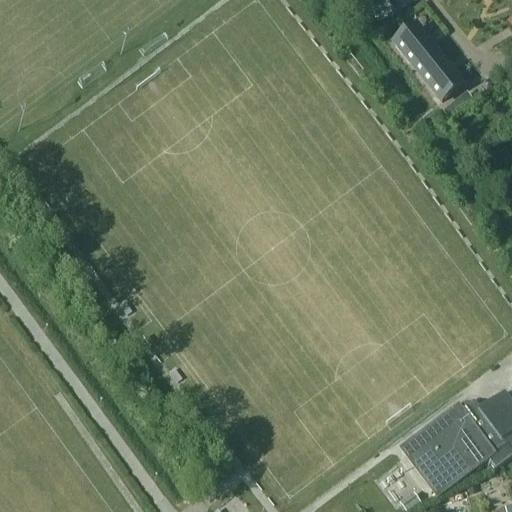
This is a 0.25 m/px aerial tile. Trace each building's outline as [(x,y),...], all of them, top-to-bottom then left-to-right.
[(378,25),(397,11),(388,0),(370,0),(363,6),(378,25)] [(415,43),(402,54),(443,104),(463,88),(423,37),(415,43)] [(476,408),(467,407),(460,412),(459,411),(403,453),(438,499),(489,461),(506,448),(503,444),(511,437),(511,404),(504,394),(479,413),(476,408)] [(511,437),(503,444),(506,448),(489,461),(497,471),(511,459),(511,437)] [(400,505),(404,511),(410,511),(421,504),(414,495),(400,505)]
